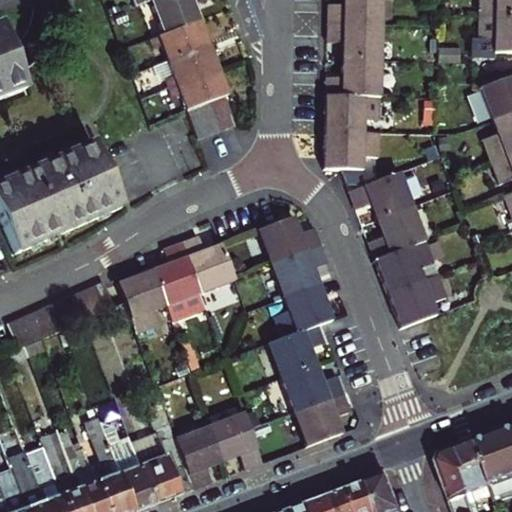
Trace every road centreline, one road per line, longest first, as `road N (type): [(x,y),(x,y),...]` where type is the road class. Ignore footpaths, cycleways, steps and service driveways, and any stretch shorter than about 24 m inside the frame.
road 1 (residential): [(413,442),(326,211),(275,167)]
road 2 (residential): [(275,167),(0,302)]
road 3 (tertiary): [(230,511),(397,448)]
road 4 (residential): [(275,167),(279,0)]
